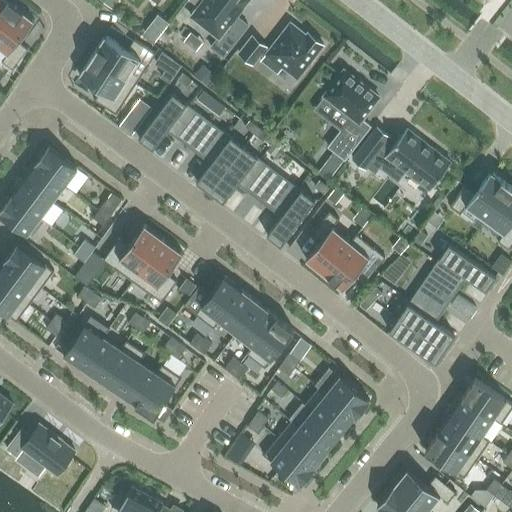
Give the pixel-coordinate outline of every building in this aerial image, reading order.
[(0,0),(0,26),(16,5),(9,0),(0,0)] [(100,0),(111,8),(118,0),(117,0),(100,0)] [(204,0),(193,15),(220,36),(212,46),(225,56),(250,24),(238,15),(249,0),(204,0)] [(16,5),(0,26),(0,47),(8,54),(2,61),(13,69),(28,48),(19,41),(35,20),(16,5)] [(239,53),(253,64),(261,54),(264,57),(261,60),(275,71),(280,65),(298,78),(324,44),(308,32),(306,34),(291,22),(269,51),(266,48),(267,47),(253,36),(239,53)] [(92,55),(136,83),(156,53),(134,39),(127,49),(105,35),(92,55)] [(165,70),(175,76),(181,65),(163,51),(155,63),(165,70)] [(116,114),(136,83),(92,55),(79,75),(101,89),(94,99),(116,114)] [(202,64),(194,74),(207,84),(215,74),(202,64)] [(328,146),(345,159),(371,126),(362,119),(379,97),(344,70),(325,95),(352,116),(328,146)] [(188,86),(193,80),(183,72),(178,78),(188,86)] [(204,89),(198,98),(209,106),(215,98),(204,89)] [(167,130),(187,103),(173,93),(139,138),(153,149),(167,130)] [(186,144),(211,163),(231,136),(187,103),(167,130),(186,144)] [(132,134),(138,126),(126,117),(120,125),(132,134)] [(254,134),(259,127),(250,120),(245,126),(254,134)] [(269,134),(259,127),(254,134),(264,141),(269,134)] [(430,190),(451,162),(407,128),(392,147),(386,142),(390,137),(377,127),(353,159),(366,168),(379,151),(430,190)] [(197,182),(210,192),(244,147),(231,136),(211,163),(197,182)] [(280,149),(273,144),(268,151),(275,156),(280,149)] [(49,146),(37,163),(65,184),(78,167),(49,146)] [(224,202),(238,183),(258,157),(244,147),(210,192),(224,202)] [(329,180),(344,160),(333,152),(318,172),(329,180)] [(238,183),(281,216),(301,190),(258,157),(238,183)] [(24,179),(53,201),(65,184),(37,163),(24,179)] [(300,168),(294,176),(302,182),(308,174),(300,168)] [(485,219),(511,184),(492,170),(476,192),(466,184),(451,206),(461,213),(467,205),(485,219)] [(12,196),(40,217),(53,201),(24,179),(12,196)] [(324,193),(329,187),(320,180),(315,186),(324,193)] [(511,185),(510,185),(485,219),(504,233),(499,241),(509,248),(511,243),(511,185)] [(337,203),(345,193),(337,186),(329,197),(337,203)] [(316,201),(301,190),(281,216),(267,235),(281,246),(316,201)] [(0,211),(0,213),(28,234),(40,217),(12,196),(0,211)] [(104,203),(99,210),(109,218),(115,210),(104,203)] [(109,218),(99,210),(93,218),(104,225),(109,218)] [(324,274),(358,234),(357,233),(351,240),(333,226),(340,219),(330,211),(313,231),(323,239),(306,259),(324,274)] [(104,259),(133,280),(164,238),(145,224),(129,245),(119,238),(104,259)] [(421,230),(414,240),(421,245),(428,235),(421,230)] [(358,234),(324,274),(343,289),(359,269),(369,277),(385,257),(358,234)] [(164,238),(133,280),(162,302),(177,281),(168,274),(183,252),(164,238)] [(80,247),(90,254),(96,247),(85,239),(80,247)] [(42,287),(54,270),(18,243),(6,260),(42,287)] [(449,244),(439,259),(467,277),(486,290),(496,276),(449,244)] [(85,262),(90,254),(80,247),(74,254),(85,262)] [(439,259),(408,303),(436,322),(467,277),(439,259)] [(0,282),(29,304),(42,287),(6,260),(0,267),(0,282)] [(84,263),(74,276),(85,284),(95,272),(91,269),(90,268),(84,263)] [(403,272),(393,265),(385,276),(395,283),(403,272)] [(195,313),(213,327),(242,289),(225,276),(195,313)] [(187,278),(180,287),(190,294),(197,285),(187,278)] [(29,304),(0,282),(0,308),(17,321),(29,304)] [(87,302),(95,291),(87,286),(80,296),(87,302)] [(368,295),(374,301),(383,292),(377,286),(368,295)] [(220,320),(236,333),(259,303),(242,289),(213,327),(214,328),(220,320)] [(102,297),(95,291),(87,302),(95,307),(102,297)] [(366,309),(374,301),(368,295),(360,304),(366,309)] [(247,353),(248,354),(277,316),(259,303),(236,333),(253,345),(247,353)] [(408,303),(399,317),(446,349),(455,336),(436,322),(408,303)] [(129,322),(136,327),(144,316),(136,311),(129,322)] [(51,320),(62,328),(67,320),(57,313),(51,320)] [(144,316),(136,327),(144,332),(151,321),(144,316)] [(294,330),(277,316),(248,354),(265,367),(294,330)] [(436,363),(446,349),(399,317),(389,331),(436,363)] [(57,335),(62,328),(51,320),(46,328),(57,335)] [(64,354),(82,367),(103,335),(85,323),(64,354)] [(190,343),(197,348),(205,338),(198,332),(190,343)] [(121,347),(103,335),(82,367),(100,379),(127,340),(127,339),(121,347)] [(171,352),(179,342),(171,336),(164,347),(171,352)] [(205,338),(197,348),(205,353),(212,343),(205,338)] [(100,379),(119,392),(145,352),(127,340),(100,379)] [(186,347),(179,342),(171,352),(178,358),(186,347)] [(119,392),(137,404),(163,365),(162,364),(157,372),(140,361),(146,353),(145,352),(119,392)] [(290,352),(284,360),(295,367),(300,360),(290,352)] [(226,367),(233,372),(241,362),(233,357),(226,367)] [(295,367),(284,360),(279,368),(290,375),(295,367)] [(241,362),(233,372),(240,378),(248,368),(241,362)] [(182,377),(163,365),(137,404),(155,416),(163,404),(182,377)] [(319,386),(356,416),(370,399),(340,375),(327,392),(319,386)] [(511,402),(475,378),(463,396),(502,423),(511,407),(511,402)] [(288,389),(278,381),(272,389),(282,397),(288,389)] [(342,433),(356,416),(319,386),(305,403),(342,433)] [(0,422),(14,404),(0,393),(0,422)] [(463,396),(450,414),(481,435),(493,417),(463,396)] [(292,419),(291,420),(328,450),(342,433),(305,403),(305,404),(312,410),(300,426),(292,419)] [(163,404),(155,416),(164,422),(172,410),(163,404)] [(253,418),(264,425),(269,417),(258,410),(253,418)] [(489,441),(450,414),(438,432),(477,459),(489,441)] [(258,433),(264,425),(253,418),(248,425),(258,433)] [(291,420),(277,437),(314,467),(328,450),(291,420)] [(58,473),(75,450),(40,423),(32,434),(22,427),(7,448),(18,456),(23,448),(58,473)] [(477,459),(438,432),(425,450),(464,477),(477,459)] [(300,484),(314,467),(277,437),(263,454),(300,484)] [(235,443),(228,454),(239,462),(247,451),(235,443)] [(511,456),(509,454),(503,461),(511,467),(511,456)] [(392,487),(423,511),(427,511),(440,496),(448,502),(456,492),(436,475),(428,485),(407,468),(405,472),(402,469),(390,484),(393,486),(392,487)] [(495,478),(487,489),(494,494),(502,484),(495,478)] [(119,509),(116,511),(157,511),(164,501),(132,484),(119,509)] [(502,484),(494,494),(502,500),(509,489),(502,484)] [(423,511),(392,487),(377,505),(385,511),(423,511)] [(95,498),(89,507),(96,511),(102,511),(106,506),(95,498)]
